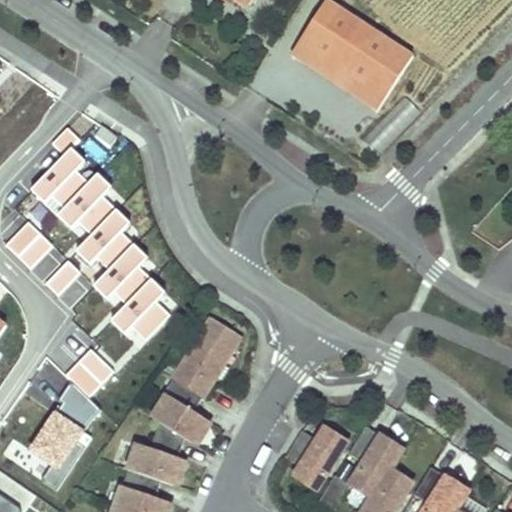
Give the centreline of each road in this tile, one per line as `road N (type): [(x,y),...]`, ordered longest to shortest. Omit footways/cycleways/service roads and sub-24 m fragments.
road 1 (residential): [(320,320),(395,357),(511,438)]
road 2 (residential): [(225,503),(320,320)]
road 3 (residential): [(370,217),(511,73)]
road 4 (unclassified): [(169,99),(162,117),(202,232),(242,268)]
road 5 (residential): [(0,407),(45,342),(48,321),(0,255)]
road 6 (unclassified): [(511,314),(473,296),(370,217)]
road 7 (residential): [(0,187),(103,55)]
road 8 (unclassified): [(304,181),(227,125),(169,99)]
